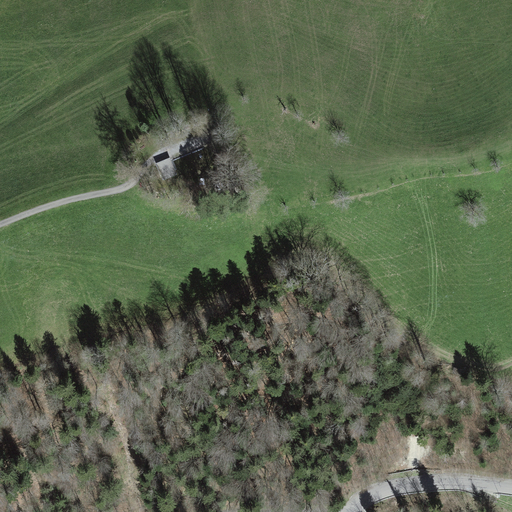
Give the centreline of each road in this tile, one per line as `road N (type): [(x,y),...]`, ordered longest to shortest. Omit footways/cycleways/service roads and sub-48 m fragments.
road 1 (unclassified): [(511,489),(403,486),(347,510)]
road 2 (track): [(130,185),(0,226)]
